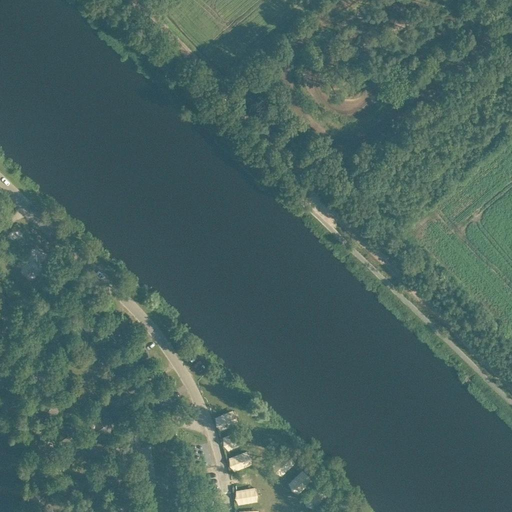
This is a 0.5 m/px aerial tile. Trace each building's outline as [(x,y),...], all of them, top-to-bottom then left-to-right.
[(91,313),(81,324),(91,334),(101,324),(91,313)] [(59,320),(44,325),(49,340),(64,335),(59,320)] [(119,322),(109,332),(119,342),(129,332),(119,322)] [(144,345),(130,349),(134,363),(148,359),(144,345)] [(3,365),(0,367),(0,384),(11,379),(3,365)] [(15,387),(1,395),(9,409),(23,402),(15,387)] [(126,388),(112,390),(114,404),(128,402),(126,388)] [(166,392),(153,397),(158,411),(171,406),(166,392)] [(55,397),(40,401),(44,417),(59,412),(55,397)] [(96,416),(94,431),(110,433),(112,417),(96,416)] [(60,425),(59,440),(75,441),(77,426),(60,425)] [(88,441),(87,457),(102,458),(103,442),(88,441)] [(32,460),(32,475),(47,475),(47,460),(32,460)] [(110,464),(104,479),(119,485),(125,471),(110,464)] [(258,476),(250,477),(251,485),(259,484),(258,476)] [(284,487),(293,496),(303,487),(293,477),(284,487)] [(89,482),(81,494),(95,503),(103,490),(89,482)] [(47,489),(31,490),(31,505),(47,505),(47,489)] [(298,501),(306,511),(318,502),(310,492),(298,501)] [(249,494),(251,508),(264,506),(263,493),(249,494)]
